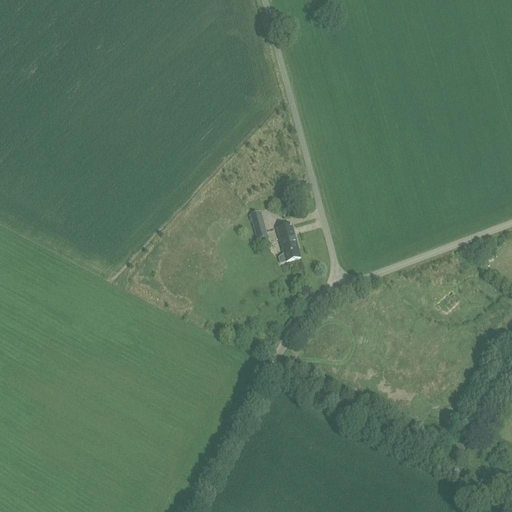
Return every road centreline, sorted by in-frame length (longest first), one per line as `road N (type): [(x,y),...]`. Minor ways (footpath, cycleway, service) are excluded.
road 1 (unclassified): [(341,288),(264,0)]
road 2 (unclassified): [(189,511),(279,352),(318,302),(341,288)]
road 3 (unclassified): [(341,288),(511,223)]
